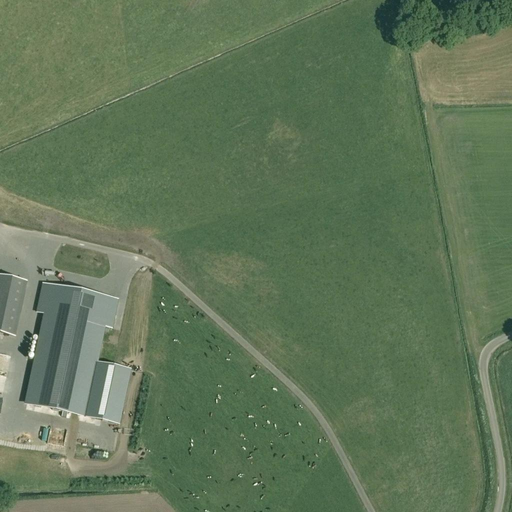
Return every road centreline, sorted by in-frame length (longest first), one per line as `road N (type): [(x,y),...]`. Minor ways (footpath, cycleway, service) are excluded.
road 1 (track): [(0,227),(154,265),(314,410),(371,511)]
road 2 (unclassified): [(497,511),(501,473),(483,357),(511,336)]
